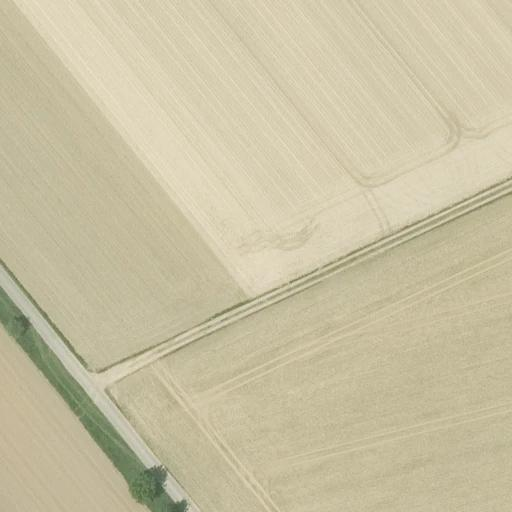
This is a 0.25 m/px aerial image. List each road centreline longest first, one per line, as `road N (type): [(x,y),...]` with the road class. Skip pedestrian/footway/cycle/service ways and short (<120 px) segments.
road 1 (track): [(89,389),(511,190)]
road 2 (track): [(0,277),(191,511)]
